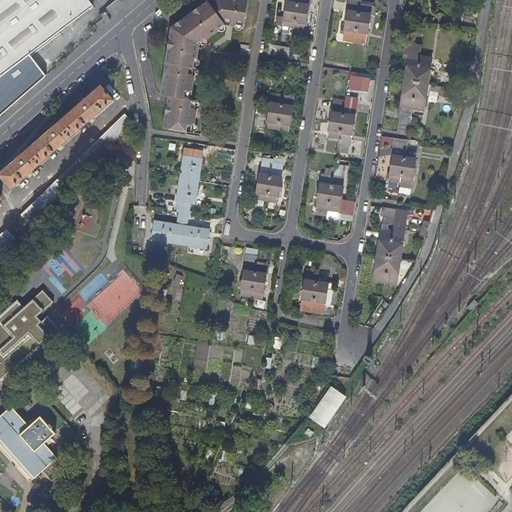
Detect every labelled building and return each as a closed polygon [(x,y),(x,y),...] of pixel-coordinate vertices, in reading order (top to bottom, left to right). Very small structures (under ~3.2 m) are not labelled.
[(0,0),(0,76),(30,55),(93,6),(88,0),(0,0)] [(202,136),(203,134),(196,132),(201,100),(193,99),(202,46),(202,44),(204,43),(209,40),(229,25),(245,27),(249,0),(209,0),(190,14),(174,27),(173,35),(163,94),(170,95),(169,100),(165,128),(188,131),(188,134),(202,136)] [(311,0),(298,0),(298,3),(294,27),(304,29),(305,23),(306,23),(308,4),(311,5),(311,0)] [(361,3),(361,0),(359,0),(349,0),(347,10),(348,11),(345,38),(355,40),(361,3)] [(298,3),(288,1),(285,19),(284,25),(294,27),(298,3)] [(375,5),(361,3),(355,40),(366,42),(371,12),(374,13),(375,5)] [(405,60),(409,60),(410,54),(421,56),(422,46),(407,44),(405,60)] [(288,56),(288,45),(272,46),(272,57),(288,56)] [(417,82),(421,56),(410,54),(409,60),(406,80),(417,82)] [(0,116),(47,76),(30,55),(0,76),(0,116)] [(432,58),(421,56),(417,82),(428,84),(432,58)] [(370,78),(351,75),(348,90),(368,93),(370,78)] [(413,107),(417,82),(406,80),(399,122),(411,124),(413,107)] [(428,84),(417,82),(413,107),(424,109),(428,84)] [(114,98),(102,84),(86,98),(84,95),(83,96),(84,97),(81,99),(78,102),(80,104),(55,125),(53,123),(52,124),(53,124),(50,126),(48,129),(49,130),(24,152),(21,150),(20,151),(21,151),(19,154),(16,156),(18,158),(0,173),(12,187),(114,98)] [(431,85),(427,101),(436,103),(440,87),(431,85)] [(282,104),(284,94),(270,92),(269,102),(270,102),(282,104)] [(298,97),(286,95),(284,103),(297,105),(298,97)] [(356,99),(346,98),(346,101),(340,138),(351,140),(354,115),(356,99)] [(340,138),(346,101),(335,100),(334,100),(332,112),(333,112),(329,137),(340,138)] [(278,128),(282,104),(270,102),(266,126),(278,128)] [(293,105),(282,104),(278,128),(289,130),(293,105)] [(30,224),(135,122),(126,112),(21,213),(30,224)] [(411,124),(399,122),(398,131),(409,132),(411,124)] [(406,157),(408,141),(396,139),(394,155),(395,155),(406,157)] [(181,177),(200,180),(203,158),(199,157),(200,149),(190,147),(188,155),(185,155),(181,177)] [(402,181),(406,157),(395,155),(392,180),(402,181)] [(401,186),(413,188),(417,159),(406,157),(402,181),(401,186)] [(271,175),(273,162),(263,160),(261,173),(271,175)] [(272,175),(271,175),(267,199),(278,201),(283,164),(274,162),(272,175)] [(335,171),(336,167),(332,166),(332,168),(327,167),(326,175),(334,176),(335,171)] [(267,199),(271,175),(261,173),(258,192),(257,198),(267,199)] [(334,176),(326,175),(321,175),(320,183),(321,184),(318,208),(329,210),(334,176)] [(345,177),(334,176),(329,210),(331,210),(338,211),(339,205),(341,205),(342,200),(345,177)] [(196,203),(200,180),(181,177),(177,199),(182,200),(181,208),(191,210),(192,202),(196,203)] [(391,187),(401,189),(401,186),(402,181),(392,180),(391,187)] [(401,189),(400,193),(412,195),(413,188),(401,186),(401,189)] [(356,202),(342,200),(340,211),(340,214),(353,216),(356,202)] [(181,208),(181,210),(180,216),(190,218),(191,210),(181,208)] [(316,214),(328,216),(328,212),(329,210),(318,208),(316,214)] [(396,218),(397,210),(384,208),(382,215),(396,218)] [(395,225),(394,230),(405,232),(408,211),(397,210),(396,218),(395,225)] [(79,230),(89,231),(91,216),(82,215),(79,230)] [(188,225),(190,218),(180,216),(179,223),(156,220),(153,238),(180,243),(183,224),(188,225)] [(212,229),(188,225),(183,224),(180,243),(209,247),(212,229)] [(389,230),(383,229),(378,254),(390,256),(394,230),(389,230)] [(394,230),(390,256),(401,258),(405,232),(394,230)] [(34,236),(30,231),(20,240),(24,244),(34,236)] [(0,265),(23,246),(11,232),(0,241),(0,265)] [(257,262),(259,251),(247,250),(244,270),(246,270),(242,294),(252,296),(257,262)] [(390,256),(378,254),(377,265),(375,281),(386,282),(390,256)] [(390,256),(386,282),(397,284),(401,258),(390,256)] [(252,296),(263,298),(263,292),(264,292),(268,263),(257,262),(252,296)] [(308,268),(307,278),(318,280),(319,270),(308,268)] [(331,271),(319,270),(318,280),(329,282),(331,271)] [(307,278),(302,307),(313,310),(318,280),(307,278)] [(318,280),(313,310),(324,311),(329,282),(318,280)] [(0,372),(5,378),(49,338),(37,324),(41,321),(37,316),(53,302),(43,291),(24,308),(17,301),(0,316),(0,372)] [(273,337),(272,348),(280,348),(281,338),(273,337)] [(310,418),(326,429),(347,398),(332,387),(328,392),(310,418)] [(12,405),(0,415),(0,431),(0,436),(36,476),(58,456),(45,442),(48,439),(49,439),(52,436),(51,436),(56,431),(52,426),(53,425),(50,422),(49,423),(41,414),(30,425),(12,405)]
